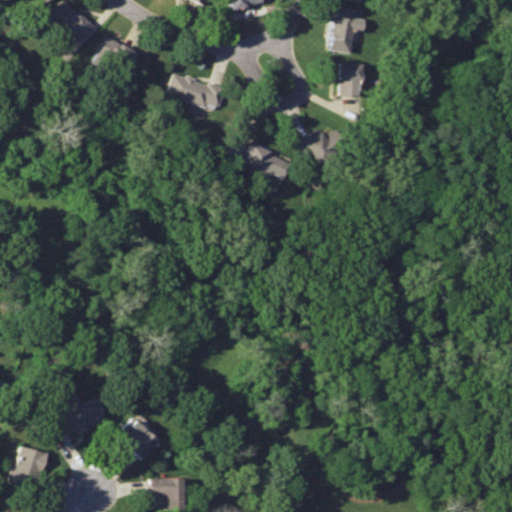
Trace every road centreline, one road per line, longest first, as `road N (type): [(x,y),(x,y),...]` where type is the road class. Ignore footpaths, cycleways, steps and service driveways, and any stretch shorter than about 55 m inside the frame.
road 1 (residential): [(276,35),(224,45),(185,36),(115,0)]
road 2 (residential): [(242,47),(266,94),(282,105),(298,87),(276,35)]
